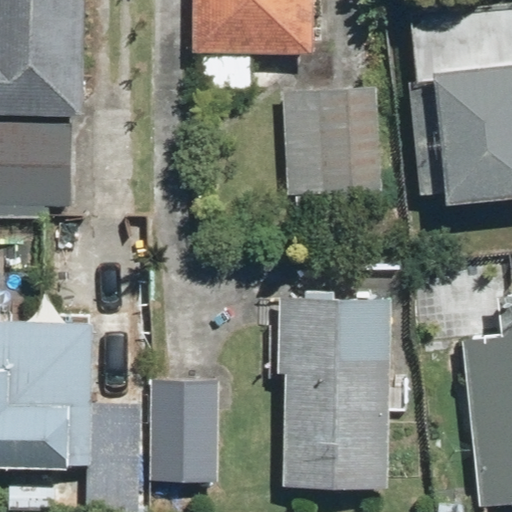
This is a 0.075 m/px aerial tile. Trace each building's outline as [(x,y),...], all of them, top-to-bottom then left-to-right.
[(0,0),(0,115),(77,119),(80,0),(0,0)] [(188,0),(188,56),(308,57),(308,0),(188,0)] [(511,66),(422,76),(423,83),(403,85),(415,197),(434,195),(436,209),(511,200),(511,66)] [(355,94),(283,92),(280,226),(351,228),(355,94)] [(71,123),(0,121),(0,201),(70,203),(71,123)] [(382,492),(386,301),(275,297),(272,377),(281,377),(277,486),(326,492),(382,492)] [(497,340),(457,344),(474,511),(485,511),(511,509),(511,298),(492,300),(497,340)] [(88,325),(0,322),(0,472),(58,473),(58,467),(58,466),(83,467),(81,511),(133,511),(135,468),(136,407),(86,405),(88,325)] [(155,483),(216,483),(216,382),(155,382),(155,483)]
